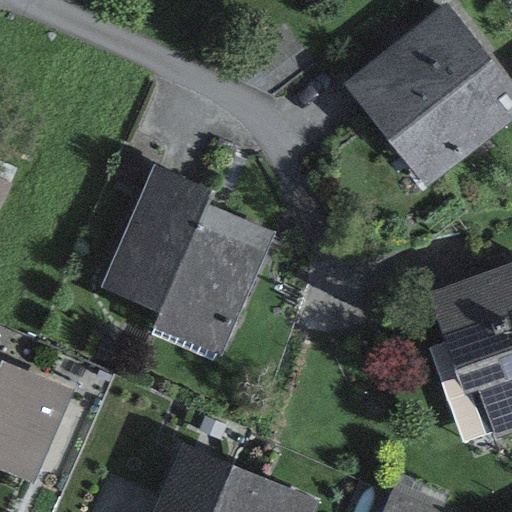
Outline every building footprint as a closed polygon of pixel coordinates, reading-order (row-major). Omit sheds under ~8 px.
[(511,83),(447,13),(354,100),(433,185),(511,112),(511,83)] [(278,213),(155,158),(99,283),(222,337),(278,213)] [(0,214),(17,179),(0,170),(0,214)] [(511,282),(446,304),(488,433),(511,425),(511,282)] [(72,382),(0,350),(0,458),(33,473),(72,382)] [(312,511),(316,503),(184,450),(158,511),(312,511)] [(399,511),(378,503),(374,511),(399,511)]
